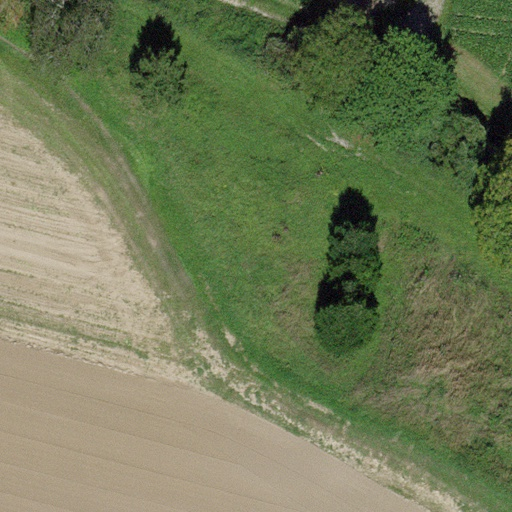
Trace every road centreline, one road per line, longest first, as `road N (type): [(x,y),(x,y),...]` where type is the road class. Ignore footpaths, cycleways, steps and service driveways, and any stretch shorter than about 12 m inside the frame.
road 1 (track): [(226,0),(397,55),(426,29),(438,0)]
road 2 (track): [(397,55),(511,153)]
